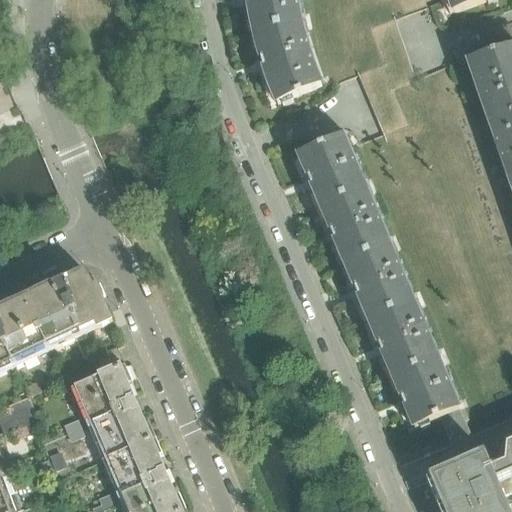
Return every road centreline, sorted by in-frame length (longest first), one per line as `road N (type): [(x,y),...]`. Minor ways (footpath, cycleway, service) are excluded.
road 1 (residential): [(406,511),(217,69),(203,0)]
road 2 (residential): [(222,511),(104,234)]
road 3 (residential): [(104,234),(43,72),(43,0)]
